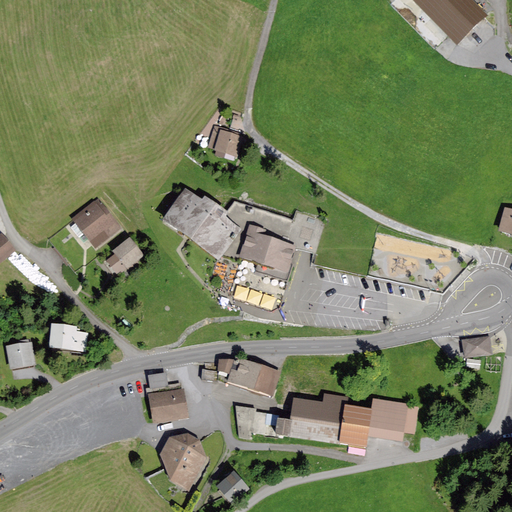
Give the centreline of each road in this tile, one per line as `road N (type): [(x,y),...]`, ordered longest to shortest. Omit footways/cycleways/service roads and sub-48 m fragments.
road 1 (tertiary): [(0,431),(86,381),(160,359),(383,340),(502,310)]
road 2 (residential): [(511,367),(504,412),(475,439),(286,484),(239,511)]
